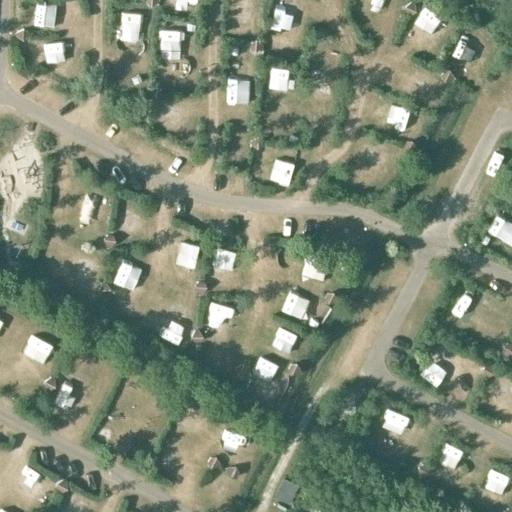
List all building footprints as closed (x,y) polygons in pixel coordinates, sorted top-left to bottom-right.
[(105,236),(103,241),(107,246),(112,245),(115,240),(111,235),(105,236)] [(197,283),(195,288),(198,292),(204,292),(206,287),(203,282),(197,283)] [(101,285),(99,290),(102,295),(108,294),(110,289),(106,285),(101,285)] [(327,294),(325,299),(328,303),(334,303),(336,298),(333,293),(327,294)] [(194,333),(192,338),(195,343),(201,342),(203,337),(200,332),(194,333)] [(289,366),(287,371),(291,375),(296,375),(299,370),(295,365),(289,366)] [(46,381),(44,386),(47,391),(53,390),(55,385),(52,380),(46,381)] [(210,459),(208,464),(211,468),(217,468),(219,463),(216,458),(210,459)] [(228,469),(226,474),(229,478),(235,478),(237,473),(234,468),(228,469)] [(283,480),(274,497),(289,505),(298,487),(283,480)] [(58,484),(56,488),(60,493),(65,492),(68,487),(64,483),(58,484)]
